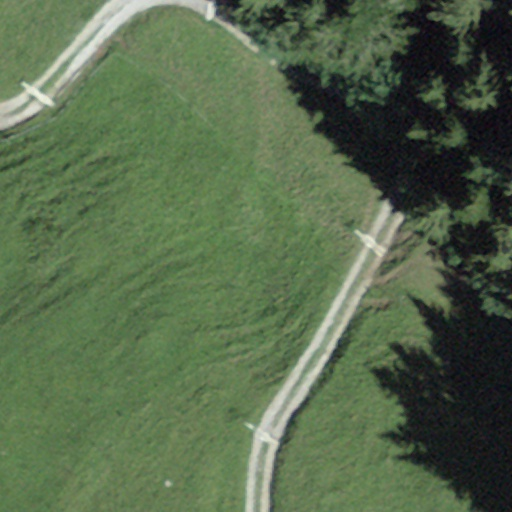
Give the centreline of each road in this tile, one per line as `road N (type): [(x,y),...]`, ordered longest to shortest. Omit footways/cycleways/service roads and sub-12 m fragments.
road 1 (track): [(264,511),(271,445),(418,156),(368,94),(289,82),(230,6),(213,0)]
road 2 (track): [(141,0),(39,105),(0,118)]
